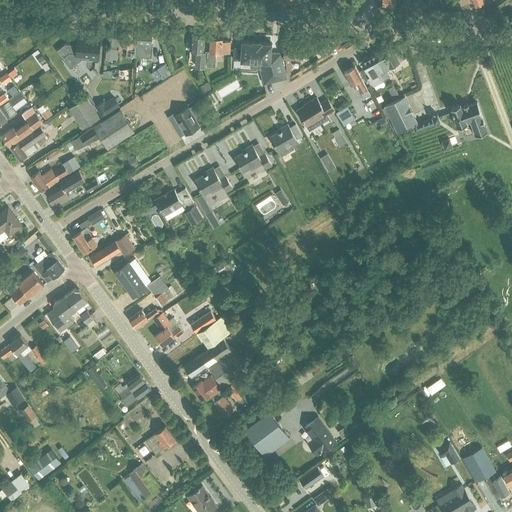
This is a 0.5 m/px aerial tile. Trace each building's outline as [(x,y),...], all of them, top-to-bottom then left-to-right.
[(136,56),(137,32),(133,32),(133,31),(122,31),(122,45),(126,45),(126,56),(136,56)] [(137,32),(136,56),(150,57),(151,44),(152,32),(137,31),(137,32)] [(204,66),(205,51),(203,51),(204,36),(192,36),(191,50),(196,50),(195,66),(204,66)] [(230,40),(222,40),(222,37),(210,37),(210,51),(207,51),(206,66),(215,67),(216,52),(229,52),(230,40)] [(99,61),(101,41),(89,39),(89,40),(77,39),(77,38),(77,41),(76,44),(76,45),(70,44),(66,44),(65,44),(62,46),(58,50),(71,67),(82,58),(86,58),(86,60),(99,61)] [(241,48),(234,47),(234,59),(241,60),(241,61),(251,61),(251,67),(260,68),(264,84),(287,78),(281,53),(271,52),(272,43),(261,42),(261,41),(252,40),(252,41),(242,41),(241,48)] [(287,70),(292,70),(291,58),(295,58),(295,59),(303,60),(304,45),(288,44),(288,47),(283,47),(283,57),(283,59),(285,59),(287,70)] [(380,52),(376,54),(381,64),(378,65),(382,72),(380,73),(384,81),(384,80),(390,76),(388,71),(387,71),(386,70),(387,69),(387,70),(400,62),(399,62),(392,49),(390,45),(379,51),(380,52)] [(331,51),(328,46),(319,51),(322,57),(331,51)] [(117,60),(118,49),(106,48),(105,59),(117,60)] [(381,64),(376,54),(370,57),(368,56),(365,58),(364,61),(362,62),(370,76),(368,77),(373,86),(384,81),(380,73),(382,72),(378,65),(381,64)] [(42,55),(37,58),(41,64),(46,60),(42,55)] [(0,74),(8,69),(1,58),(0,58),(0,74)] [(164,64),(157,68),(163,77),(163,78),(171,73),(164,64)] [(357,82),(365,98),(371,94),(355,66),(344,72),(351,85),(357,82)] [(15,69),(9,73),(12,78),(18,74),(15,69)] [(103,71),(103,77),(112,78),(112,70),(103,71)] [(0,79),(3,84),(11,78),(7,72),(0,77),(0,79)] [(219,90),(222,96),(243,85),(239,79),(219,90)] [(200,86),(203,92),(212,87),(208,81),(200,86)] [(395,100),(401,98),(395,85),(389,88),(395,100)] [(20,92),(8,100),(16,110),(27,102),(20,92)] [(0,103),(8,98),(5,93),(0,96),(0,103)] [(70,106),(82,127),(99,115),(87,95),(70,106)] [(398,132),(418,122),(405,96),(401,98),(395,100),(384,105),(398,132)] [(119,105),(114,97),(104,103),(103,101),(96,105),(103,115),(119,105)] [(297,111),(306,125),(326,113),(329,117),(337,112),(328,99),(321,103),(317,97),(309,102),(309,103),(297,111)] [(477,135),(489,131),(477,101),(468,104),(467,103),(463,104),(463,106),(461,107),(459,103),(451,107),(459,127),(472,122),(477,135)] [(6,102),(0,106),(0,123),(7,118),(7,117),(14,113),(13,112),(6,102)] [(187,108),(175,115),(180,123),(186,134),(193,130),(200,126),(199,125),(193,114),(199,111),(195,104),(189,108),(189,107),(187,108)] [(356,118),(347,105),(337,112),(345,125),(356,118)] [(22,113),(27,119),(28,121),(16,129),(14,126),(2,134),(10,145),(43,121),(32,106),(22,113)] [(49,107),(41,113),(45,120),(53,114),(49,107)] [(120,108),(80,135),(85,143),(86,144),(100,134),(108,147),(134,130),(120,108)] [(217,112),(212,115),(215,120),(220,117),(217,112)] [(385,118),(380,120),(383,126),(388,123),(385,118)] [(282,130),(270,137),(278,151),(291,144),(292,146),(299,142),(297,139),(303,136),(296,124),(290,127),(288,124),(281,128),(282,130)] [(24,137),(11,147),(20,160),(27,155),(23,149),(25,147),(24,145),(28,142),(29,144),(43,134),(45,133),(40,126),(34,130),(24,137)] [(342,133),(335,137),(340,145),(347,142),(342,133)] [(85,143),(80,135),(72,140),(78,148),(85,143)] [(445,149),(458,144),(455,137),(442,142),(445,149)] [(247,150),(234,157),(243,172),(255,165),(256,167),(263,163),(266,169),(272,165),(265,153),(260,156),(253,144),(246,148),(247,150)] [(328,152),(321,156),(330,170),(337,165),(328,152)] [(51,156),(52,163),(62,162),(61,154),(51,156)] [(75,155),(63,162),(69,172),(81,165),(75,155)] [(59,178),(68,172),(64,164),(53,171),(54,172),(45,179),(39,170),(31,176),(41,190),(48,185),(49,186),(59,179),(59,178)] [(207,173),(195,180),(203,195),(216,188),(217,190),(224,186),(227,191),(233,188),(226,176),(220,179),(213,167),(206,171),(207,173)] [(273,172),(281,187),(289,183),(280,168),(273,172)] [(61,185),(46,193),(53,203),(67,194),(66,192),(64,190),(84,179),(82,176),(79,170),(59,182),(61,185)] [(88,191),(99,184),(96,178),(85,185),(88,191)] [(157,204),(149,209),(151,213),(159,208),(163,214),(182,203),(185,207),(187,211),(194,223),(204,217),(197,205),(190,209),(188,205),(194,202),(186,188),(177,193),(175,189),(168,193),(167,193),(163,196),(155,200),(157,204)] [(201,206),(207,202),(202,194),(196,197),(201,206)] [(285,195),(279,199),(284,205),(289,201),(285,195)] [(0,241),(9,235),(23,225),(9,206),(0,212),(0,241)] [(100,209),(88,216),(93,225),(105,217),(100,209)] [(216,219),(210,222),(214,228),(220,225),(216,219)] [(85,253),(98,244),(86,227),(73,235),(85,253)] [(91,256),(96,265),(121,249),(124,255),(135,248),(126,233),(91,256)] [(44,251),(35,258),(38,263),(35,265),(44,277),(48,282),(65,268),(58,259),(57,258),(57,257),(54,253),(52,252),(54,250),(41,235),(40,236),(37,238),(50,254),(48,255),(44,251)] [(271,237),(263,243),(267,248),(275,242),(271,237)] [(23,259),(29,254),(23,248),(18,252),(23,259)] [(117,270),(115,271),(133,296),(147,287),(149,285),(148,284),(152,281),(135,258),(129,262),(125,265),(117,270)] [(122,260),(114,266),(117,270),(125,265),(122,260)] [(221,260),(214,264),(219,272),(225,268),(221,260)] [(172,285),(182,278),(171,263),(161,269),(172,285)] [(21,304),(45,283),(33,270),(16,285),(17,287),(11,293),(21,304)] [(153,293),(166,283),(161,275),(152,281),(148,284),(149,285),(153,293)] [(239,276),(234,280),(237,284),(242,281),(239,276)] [(166,283),(153,293),(162,304),(177,294),(171,285),(169,287),(166,283)] [(76,288),(67,294),(77,308),(88,300),(80,289),(76,288)] [(57,306),(48,312),(62,331),(75,321),(69,314),(77,308),(67,294),(55,303),(57,306)] [(137,328),(161,311),(159,309),(157,310),(156,308),(146,315),(141,309),(130,318),(137,328)] [(213,308),(193,323),(199,331),(219,316),(213,308)] [(89,310),(82,315),(88,323),(89,325),(91,327),(97,323),(94,319),(95,318),(89,310)] [(161,312),(154,318),(163,329),(155,335),(162,344),(174,335),(176,337),(183,332),(173,318),(169,321),(166,317),(163,314),(161,312)] [(209,346),(237,327),(227,313),(197,332),(202,340),(204,339),(209,346)] [(82,315),(75,320),(81,328),(88,323),(82,315)] [(22,334),(10,343),(19,355),(19,354),(23,359),(32,370),(37,366),(27,353),(31,350),(33,348),(22,334)] [(74,351),(82,345),(73,334),(66,340),(74,351)] [(185,365),(192,376),(209,365),(219,380),(223,386),(248,369),(234,348),(232,349),(224,338),(185,365)] [(19,355),(10,343),(0,351),(0,352),(5,358),(9,355),(12,360),(19,355)] [(33,348),(31,350),(42,364),(48,359),(37,345),(33,348)] [(103,348),(94,356),(98,360),(107,353),(103,348)] [(107,385),(93,366),(87,371),(101,390),(107,385)] [(310,369),(298,377),(303,383),(314,375),(310,369)] [(123,398),(145,380),(140,374),(123,387),(120,384),(115,388),(123,398)] [(201,381),(193,387),(202,399),(210,393),(212,396),(219,390),(219,389),(221,387),(217,381),(211,374),(202,382),(201,381)] [(434,393),(448,382),(442,375),(429,386),(434,393)] [(26,377),(20,381),(22,385),(28,381),(26,377)] [(126,403),(128,405),(133,402),(151,388),(145,380),(123,398),(126,403)] [(242,405),(249,400),(234,381),(227,386),(242,405)] [(18,386),(7,393),(15,405),(25,398),(18,386)] [(226,416),(234,409),(220,391),(212,397),(226,416)] [(289,395),(279,402),(286,411),(296,404),(289,395)] [(41,423),(39,419),(29,404),(22,409),(31,424),(34,428),(41,423)] [(265,455),(290,437),(270,411),(246,429),(265,455)] [(322,451),(336,441),(318,417),(304,428),(313,440),(308,443),(317,455),(322,451)] [(157,453),(177,438),(166,424),(146,439),(157,453)] [(347,425),(340,431),(346,437),(352,431),(347,425)] [(450,441),(438,448),(443,456),(446,455),(451,463),(460,458),(450,441)] [(62,446),(58,448),(66,458),(70,455),(62,446)] [(481,447),(464,457),(477,480),(486,475),(488,480),(486,481),(493,494),(496,498),(501,495),(509,491),(500,476),(495,479),(492,472),(495,470),(481,447)] [(62,461),(52,448),(30,465),(40,479),(62,461)] [(131,474),(125,478),(140,500),(146,496),(161,485),(144,462),(130,472),(131,474)] [(326,474),(332,473),(329,464),(323,465),(326,474)] [(323,476),(317,467),(299,479),(306,489),(323,476)] [(509,486),(511,484),(511,468),(502,474),(509,486)] [(371,484),(379,488),(383,480),(376,476),(371,484)] [(13,481),(3,488),(8,494),(9,496),(19,489),(13,481)] [(401,487),(406,494),(412,490),(408,483),(401,487)] [(444,510),(445,511),(460,511),(465,509),(466,511),(467,511),(476,507),(462,484),(437,499),(441,505),(440,505),(440,507),(442,510),(443,510),(444,510)] [(200,511),(208,511),(217,506),(202,485),(200,487),(199,487),(198,488),(188,495),(200,511)] [(319,505),(330,497),(325,490),(314,498),(319,505)] [(421,504),(412,490),(406,494),(414,508),(421,504)] [(274,500),(278,506),(285,501),(280,496),(274,500)] [(374,497),(365,499),(366,507),(375,505),(374,497)]
